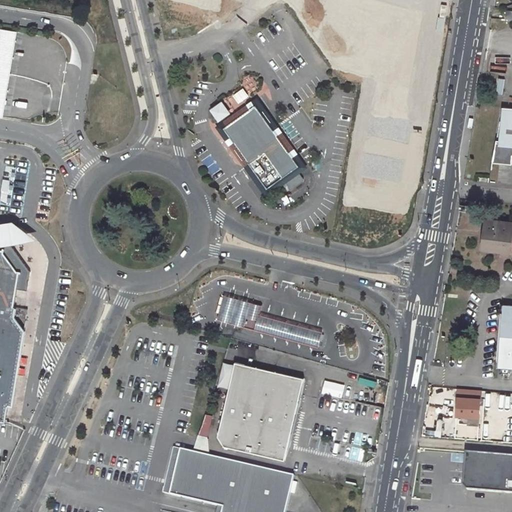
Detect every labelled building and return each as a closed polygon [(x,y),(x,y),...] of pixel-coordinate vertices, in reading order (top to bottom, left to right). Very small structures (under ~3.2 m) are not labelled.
[(0,117),(1,118),(16,32),(0,29),(0,117)] [(302,185),(304,184),(305,180),(291,161),(294,159),(268,122),(260,110),(254,103),(245,109),(244,107),(241,107),(218,122),(218,126),(225,136),(228,136),(233,145),(233,148),(243,163),(246,163),(264,190),(267,188),(269,192),(284,183),(292,194),(293,196),(299,192),(297,190),(296,188),(302,185)] [(511,107),(504,107),(502,127),(500,127),(498,139),(493,162),(511,163),(511,107)] [(507,255),(511,222),(511,221),(482,217),(477,250),(507,255)] [(0,239),(9,241),(9,242),(24,241),(37,239),(13,221),(0,222),(0,239)] [(0,422),(5,423),(7,407),(19,335),(9,318),(11,308),(14,308),(17,290),(28,292),(31,272),(9,242),(9,241),(0,239),(0,422)] [(262,306),(221,295),(214,318),(318,348),(322,328),(260,310),(262,306)] [(503,336),(500,367),(511,368),(511,305),(505,305),(503,336)] [(19,335),(7,407),(12,408),(25,332),(16,316),(17,309),(14,308),(11,308),(9,318),(19,335)] [(229,343),(224,357),(234,360),(239,346),(229,343)] [(302,378),(233,362),(216,436),(222,446),(283,460),(302,378)] [(460,417),(459,423),(479,425),(481,398),(458,397),(458,406),(457,416),(460,417)] [(203,439),(210,416),(203,414),(196,437),(203,439)] [(284,511),(293,475),(187,451),(179,449),(170,488),(164,487),(164,488),(163,492),(162,494),(216,506),(222,507),(221,511),(284,511)] [(511,456),(467,453),(464,484),(469,489),(511,492),(511,456)]
